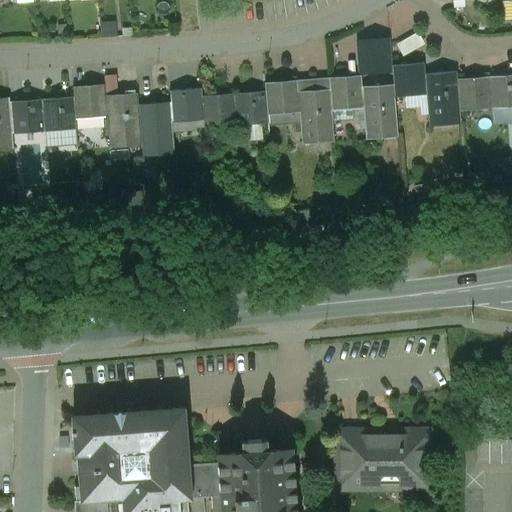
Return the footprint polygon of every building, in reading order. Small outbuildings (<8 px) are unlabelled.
[(511,1),(503,2),(504,22),(511,21),(511,1)] [(390,45),(378,46),(380,69),(392,68),(392,67),(390,45)] [(425,65),(392,67),(394,86),(395,98),(427,96),(429,128),(461,125),(460,113),(458,80),(457,72),(426,75),(425,65)] [(511,75),(458,80),(460,113),(511,108),(511,75)] [(361,77),(330,80),(331,91),(332,111),(364,109),(366,141),(398,138),(395,98),(394,86),(362,88),(361,77)] [(331,91),(298,93),(297,82),(266,84),(267,92),(269,117),(300,114),(303,146),(335,143),(332,111),(331,91)] [(106,86),(73,88),(74,98),(76,120),(108,118),(110,149),(142,146),(138,106),(138,95),(107,97),(106,86)] [(170,104),(138,106),(142,146),(142,158),(174,156),(171,123),(204,121),(202,97),(202,89),(169,91),(170,104)] [(267,92),(202,97),(204,121),(205,129),(269,124),(269,117),(267,92)] [(74,98),(10,103),(13,135),(76,131),(76,120),(74,98)] [(0,152),(14,152),(13,135),(10,103),(10,99),(0,100),(0,152)] [(181,412),(75,419),(76,445),(156,439),(159,482),(158,483),(158,491),(187,489),(185,465),(181,412)] [(361,447),(339,447),(340,433),(337,433),(337,484),(339,484),(339,478),(361,478),(361,447)] [(427,433),(361,433),(361,447),(361,478),(361,484),(428,484),(427,433)] [(156,439),(76,445),(79,489),(120,486),(157,483),(158,483),(159,482),(156,439)] [(295,511),(291,449),(268,451),(267,440),(242,442),(242,453),(219,455),(220,463),(222,511),(295,511)] [(511,441),(477,441),(477,465),(511,465),(511,441)] [(222,511),(220,463),(185,465),(187,489),(211,487),(211,497),(212,511),(222,511)] [(157,483),(120,486),(122,511),(159,511),(158,491),(158,483),(157,483)] [(79,489),(75,489),(75,500),(74,511),(122,511),(120,486),(79,489)] [(187,489),(158,491),(159,499),(188,497),(188,499),(211,497),(211,487),(187,489)] [(188,497),(159,499),(159,511),(189,511),(188,499),(188,497)]
